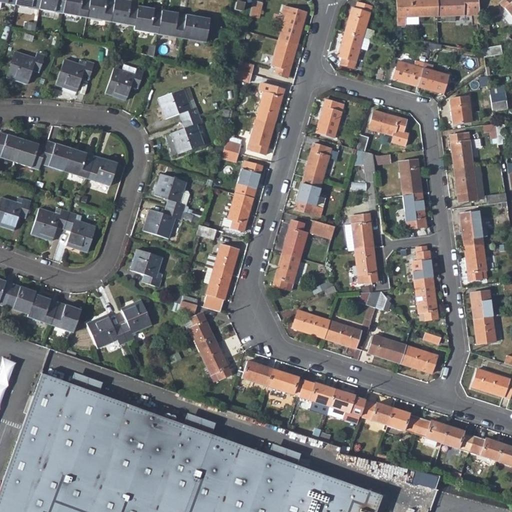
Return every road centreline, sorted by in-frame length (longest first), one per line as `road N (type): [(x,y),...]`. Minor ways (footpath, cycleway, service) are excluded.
road 1 (residential): [(442,401),(280,348),(250,282),(309,73)]
road 2 (residential): [(0,111),(106,120),(130,133),(138,157),(104,267),(63,279),(0,256)]
road 3 (residential): [(309,73),(420,107),(446,239)]
road 4 (residential): [(446,239),(459,352),(442,401)]
